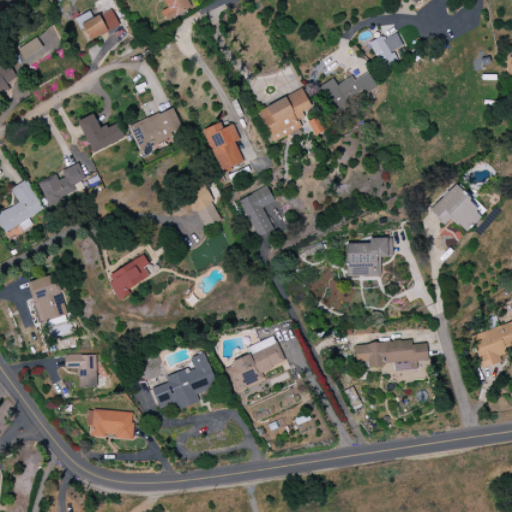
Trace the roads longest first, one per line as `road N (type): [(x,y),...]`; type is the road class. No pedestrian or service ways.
road 1 (residential): [(0,367),(81,465),(134,484),(511,433)]
road 2 (residential): [(0,270),(111,218),(156,217),(185,227)]
